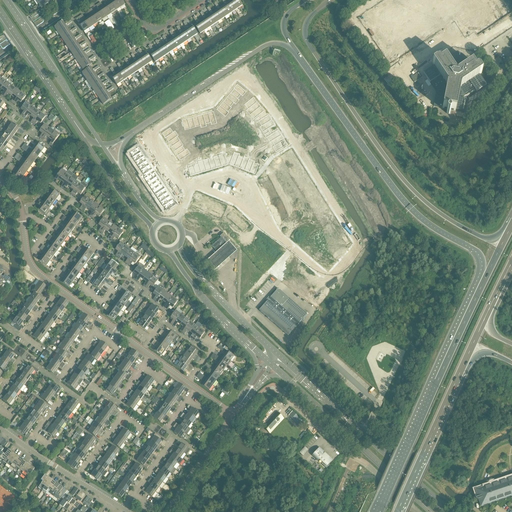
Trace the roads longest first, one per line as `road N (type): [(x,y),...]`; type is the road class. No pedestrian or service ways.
road 1 (residential): [(280,239),(330,285),(358,247),(245,70),(155,133),(188,184)]
road 2 (primary): [(511,222),(499,235),(477,236),(417,194),(375,143),(307,42),(308,19),(331,0)]
road 3 (primary): [(296,52),(400,195),(473,250),(485,273)]
road 4 (primary): [(485,273),(377,511)]
road 5 (primary): [(135,131),(259,49),(283,44),(296,52)]
road 6 (secondary): [(102,145),(6,0)]
road 7 (primary): [(399,511),(468,357)]
road 8 (secondary): [(0,9),(84,135)]
road 9 (secondary): [(275,354),(176,246)]
road 10 (residential): [(280,239),(251,180),(227,171),(188,184)]
road 11 (secondary): [(449,511),(354,426)]
road 12 (secondary): [(168,249),(248,344)]
